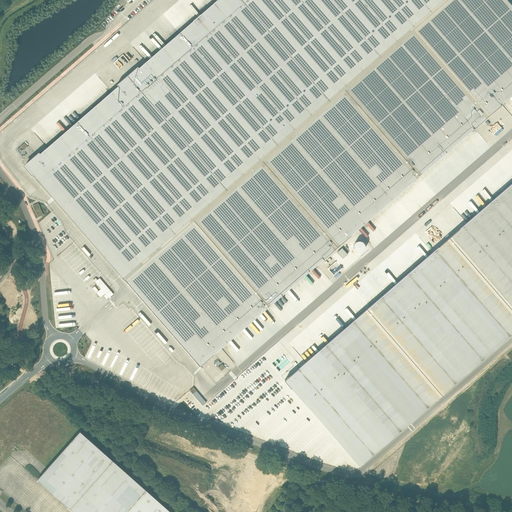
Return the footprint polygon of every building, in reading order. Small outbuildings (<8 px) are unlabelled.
[(25,165),(200,365),(511,94),(511,5),(507,0),(217,0),(140,68),(138,66),(127,75),(117,84),(118,86),(40,153),(40,152),(25,165)] [(26,197),(36,190),(32,185),(23,193),(26,197)] [(511,189),(284,386),(358,473),(511,339),(511,189)] [(354,246),(354,247),(354,248),(354,249),(355,250),(355,251),(356,251),(357,251),(357,252),(358,252),(359,252),(360,252),(361,252),(362,252),(362,251),(363,251),(364,250),(365,249),(365,248),(365,247),(365,246),(365,245),(365,244),(364,243),(363,242),(362,241),(361,241),(360,241),(359,241),(358,241),(357,241),(356,242),(355,242),(355,243),(354,244),(354,245),(354,246)] [(337,252),(343,258),(349,253),(343,247),(337,252)] [(178,362),(186,373),(191,369),(183,358),(178,362)] [(172,366),(169,368),(178,379),(181,377),(172,366)] [(171,511),(80,431),(38,478),(71,508),(70,508),(70,509),(71,508),(75,511),(171,511)]
